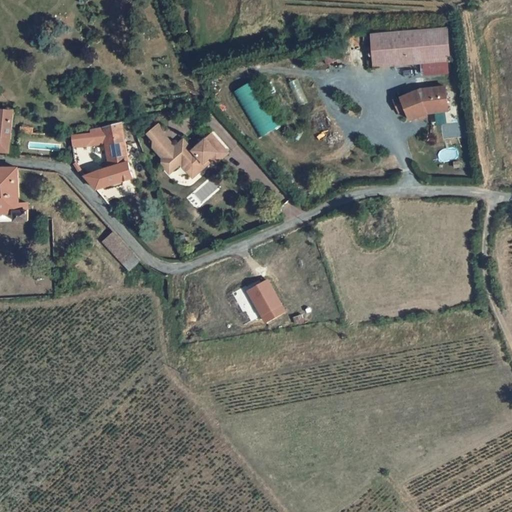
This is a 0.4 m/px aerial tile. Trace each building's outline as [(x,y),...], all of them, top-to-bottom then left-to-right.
[(454,21),(425,25),(428,58),(458,55),(454,21)] [(425,25),(378,30),(382,63),(428,58),(425,25)] [(256,136),(276,127),(254,79),(235,88),(256,136)] [(430,84),(410,93),(416,106),(420,116),(437,108),(459,105),(455,81),(430,84)] [(408,108),(416,106),(410,93),(403,96),(408,108)] [(0,149),(8,150),(12,110),(0,108),(0,149)] [(158,125),(148,135),(154,141),(154,148),(164,158),(164,165),(172,173),(182,163),(188,169),(193,164),(196,167),(204,160),(206,161),(209,158),(212,155),(218,160),(229,149),(211,131),(194,148),(184,138),(176,147),(162,133),(164,131),(158,125)] [(88,171),(99,187),(132,177),(119,126),(85,132),(86,137),(71,139),(76,152),(109,145),(116,166),(88,171)] [(193,164),(188,169),(195,176),(211,160),(209,158),(206,161),(204,160),(196,167),(193,164)] [(15,168),(0,167),(0,219),(27,218),(26,203),(17,203),(15,168)] [(141,259),(113,230),(101,242),(130,270),(141,259)] [(268,321),(288,310),(270,279),(250,289),(268,321)]
